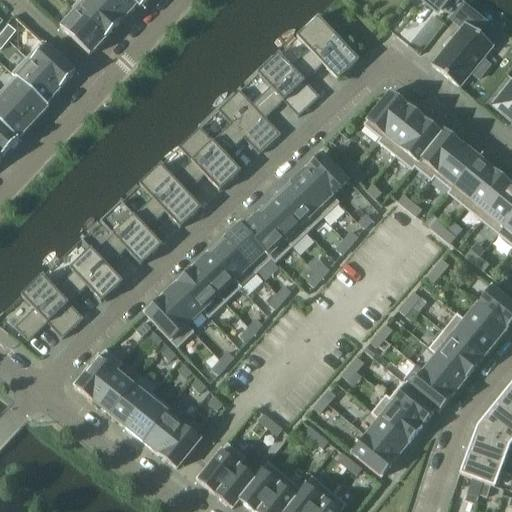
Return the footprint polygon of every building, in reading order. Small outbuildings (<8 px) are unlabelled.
[(80,0),(72,10),(75,13),(76,12),(106,40),(122,23),(96,0),(80,0)] [(130,0),(96,0),(122,23),(137,7),(137,6),(130,0)] [(130,0),(137,6),(137,7),(140,10),(149,0),(130,0)] [(427,0),(441,11),(450,0),(427,0)] [(446,50),(432,67),(462,91),(496,49),(480,36),(489,25),(466,6),(452,22),(462,30),(454,41),(451,39),(444,48),(446,50)] [(75,13),(60,30),(90,57),(106,40),(76,12),(75,13)] [(318,19),(297,39),(309,52),(291,69),(305,83),(323,66),(338,82),(359,62),(318,19)] [(8,27),(1,36),(9,42),(16,33),(8,27)] [(1,36),(0,36),(0,50),(1,52),(9,42),(1,36)] [(43,43),(27,60),(60,91),(76,74),(43,43)] [(320,99),(305,83),(291,69),(279,56),(257,76),(270,89),(252,106),(265,120),(283,103),(298,119),(320,99)] [(27,60),(12,76),(15,78),(46,107),(46,106),(60,91),(27,60)] [(15,78),(0,94),(33,125),(49,108),(46,106),(46,107),(15,78)] [(511,87),(495,108),(511,121),(511,87)] [(239,93),(218,113),(231,126),(213,143),(226,157),(244,140),(259,156),(280,136),(265,120),(252,106),(239,93)] [(391,93),(363,127),(380,140),(377,144),(378,145),(408,107),(391,93)] [(0,94),(0,123),(19,141),(33,125),(0,94)] [(408,107),(378,145),(395,159),(425,121),(408,107)] [(395,159),(411,172),(444,132),(444,131),(441,134),(425,121),(395,159)] [(0,123),(0,154),(3,158),(19,141),(0,123)] [(226,157),(213,143),(200,130),(179,150),(192,163),(173,180),(187,194),(205,177),(220,193),(241,173),(226,157)] [(431,183),(461,145),(444,132),(411,172),(412,173),(415,170),(431,183)] [(461,145),(431,183),(432,183),(435,180),(450,192),(447,196),(448,196),(478,159),(461,145)] [(349,183),(322,155),(306,170),(339,206),(340,205),(333,198),(349,183)] [(478,159),(448,196),(464,210),(495,172),(478,159)] [(343,168),(352,177),(357,171),(349,162),(343,168)] [(180,230),(202,210),(187,194),(173,180),(161,167),(139,187),(152,200),(134,217),(147,231),(165,214),(180,230)] [(290,185),(323,221),(339,206),(306,170),(290,185)] [(357,171),(352,177),(359,186),(365,180),(357,171)] [(481,223),(511,186),(495,172),(464,210),(481,223)] [(307,235),(323,221),(290,185),(274,200),(307,235)] [(498,237),(511,219),(511,186),(481,223),(498,237)] [(372,187),(367,193),(375,202),(381,197),(372,187)] [(397,204),(407,212),(412,206),(402,198),(397,204)] [(274,200),(259,215),(292,250),(307,235),(274,200)] [(134,217),(121,204),(100,224),(113,237),(95,254),(108,268),(126,251),(141,267),(162,247),(147,231),(134,217)] [(412,206),(407,212),(416,220),(421,213),(412,206)] [(244,229),(240,225),(239,226),(276,265),(292,250),(259,215),(244,229)] [(358,226),(364,232),(372,223),(366,217),(358,226)] [(511,219),(498,237),(511,248),(511,219)] [(431,231),(440,239),(446,233),(436,225),(431,231)] [(239,226),(224,241),(257,276),(272,262),(275,266),(276,265),(239,226)] [(446,233),(440,239),(450,247),(455,241),(446,233)] [(344,243),(350,248),(358,239),(352,234),(344,243)] [(256,277),(257,276),(224,241),(208,255),(241,291),(242,290),(235,283),(249,270),(256,277)] [(350,248),(344,243),(336,252),(342,257),(350,248)] [(102,304),(123,284),(108,268),(95,254),(91,250),(70,270),(73,274),(55,291),(68,305),(87,288),(102,304)] [(465,259),(474,266),(479,260),(470,252),(465,259)] [(192,270),(225,305),(241,291),(208,255),(192,270)] [(479,260),(474,266),(483,274),(488,268),(479,260)] [(442,262),(434,271),(440,276),(448,267),(442,262)] [(323,267),(315,276),(321,281),(329,272),(323,267)] [(209,320),(225,305),(192,270),(176,285),(209,320)] [(426,280),(432,285),(440,276),(434,271),(426,280)] [(314,290),(321,281),(315,276),(308,285),(314,290)] [(55,291),(43,278),(21,298),(34,311),(16,328),(15,329),(28,344),(29,342),(47,325),(62,341),(83,321),(68,305),(55,291)] [(498,286),(508,294),(511,288),(511,286),(503,280),(498,286)] [(209,320),(176,285),(161,300),(194,335),(194,334),(188,327),(202,314),(209,321),(209,320)] [(477,306),(507,330),(511,324),(511,304),(491,288),(477,306)] [(277,298),(283,303),(291,294),(285,289),(277,298)] [(406,304),(412,309),(420,300),(414,294),(406,304)] [(275,312),(283,303),(277,298),(269,307),(275,312)] [(161,300),(144,315),(177,351),(194,335),(161,300)] [(406,304),(398,313),(404,318),(412,309),(406,304)] [(494,347),(507,330),(477,306),(464,322),(464,323),(494,347)] [(464,323),(464,322),(457,316),(443,333),(480,364),(494,347),(464,323)] [(248,331),(254,336),(262,327),(256,322),(248,331)] [(145,325),(136,333),(142,339),(150,331),(145,325)] [(378,336),(384,341),(392,332),(386,327),(378,336)] [(254,336),(248,331),(241,340),(247,345),(254,336)] [(480,364),(443,333),(428,351),(436,357),(436,356),(466,380),(480,364)] [(154,335),(148,340),(157,349),(163,343),(154,335)] [(376,350),(384,341),(378,336),(370,345),(376,350)] [(176,358),(168,349),(162,355),(170,364),(176,358)] [(116,373),(117,373),(123,366),(105,352),(99,359),(74,388),(92,403),(116,373)] [(234,360),(228,354),(220,364),(226,369),(234,360)] [(453,397),(466,380),(436,356),(436,357),(423,373),(453,397)] [(357,360),(349,369),(355,374),(363,365),(357,360)] [(226,369),(220,364),(212,373),(218,378),(226,369)] [(184,366),(178,372),(186,381),(192,375),(184,366)] [(341,378),(347,383),(355,374),(349,369),(341,378)] [(116,373),(92,403),(109,416),(133,386),(117,373),(116,373)] [(453,397),(423,373),(410,389),(409,390),(436,411),(435,412),(439,415),(453,397)] [(206,390),(198,381),(192,387),(200,395),(206,390)] [(423,428),(435,412),(436,411),(409,390),(410,389),(403,384),(389,400),(389,401),(423,428)] [(150,400),(149,399),(133,386),(109,416),(125,430),(150,400)] [(495,406),(511,420),(511,392),(508,389),(495,406)] [(327,407),(335,398),(329,392),(321,401),(327,407)] [(166,413),(167,414),(170,410),(152,395),(149,399),(150,400),(125,430),(142,443),(166,413)] [(409,445),(423,428),(389,401),(389,400),(386,397),(371,416),(378,422),(379,421),(409,445)] [(215,399),(209,405),(217,413),(223,408),(215,399)] [(321,401),(313,410),(319,416),(327,407),(321,401)] [(477,428),(510,447),(511,443),(511,420),(495,406),(477,428)] [(166,413),(142,443),(159,457),(183,427),(167,414),(166,413)] [(259,423),(268,431),(273,424),(264,417),(259,423)] [(365,438),(395,462),(409,445),(379,421),(378,422),(365,438)] [(282,432),(273,424),(268,431),(277,438),(282,432)] [(183,427),(159,457),(177,471),(201,441),(183,427)] [(510,447),(477,428),(467,455),(502,468),(510,447)] [(304,435),(314,443),(319,436),(310,429),(304,435)] [(319,436),(314,443),(323,450),(328,444),(319,436)] [(395,462),(365,438),(351,455),(381,479),(395,462)] [(239,467),(240,467),(246,460),(227,445),(197,482),(215,497),(239,467)] [(249,446),(242,455),(246,458),(253,450),(249,446)] [(502,468),(467,455),(459,476),(494,489),(502,468)] [(338,462),(347,470),(352,464),(343,456),(338,462)] [(238,502),(239,502),(250,511),(257,511),(285,478),(268,464),(255,479),(256,480),(238,502)] [(352,464),(347,470),(356,477),(361,471),(352,464)] [(239,467),(215,497),(232,511),(239,502),(238,502),(256,480),(255,479),(240,467),(239,467)] [(285,511),(302,491),(301,491),(285,478),(257,511),(285,511)] [(285,511),(313,511),(329,492),(312,478),(301,491),(302,491),(285,511)] [(479,497),(487,500),(490,488),(483,485),(479,497)] [(329,492),(313,511),(342,511),(347,507),(329,492)] [(476,507),(479,499),(467,495),(464,503),(476,507)]
